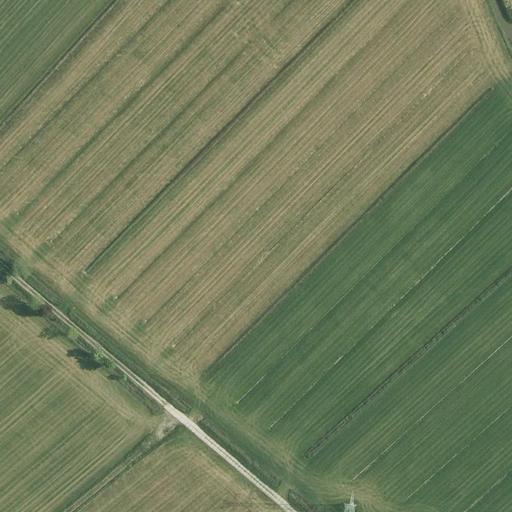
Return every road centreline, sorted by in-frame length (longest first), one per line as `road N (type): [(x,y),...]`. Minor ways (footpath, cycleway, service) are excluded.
road 1 (track): [(291,511),(0,263)]
road 2 (track): [(71,511),(183,420)]
